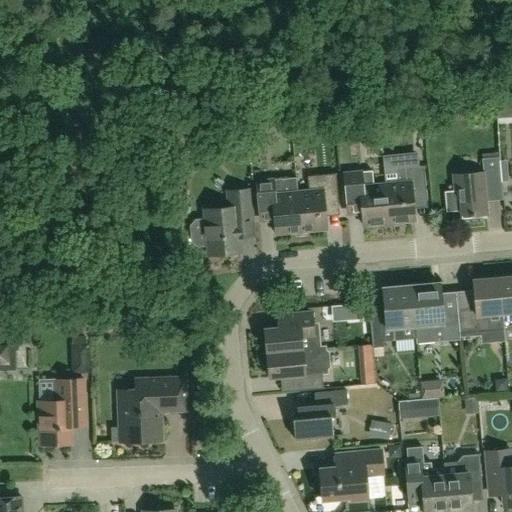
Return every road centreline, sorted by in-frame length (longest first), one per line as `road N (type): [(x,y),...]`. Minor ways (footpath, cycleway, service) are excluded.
road 1 (residential): [(271,473),(231,371),(228,315),(251,277),(271,264),(511,245)]
road 2 (residential): [(52,484),(271,473)]
